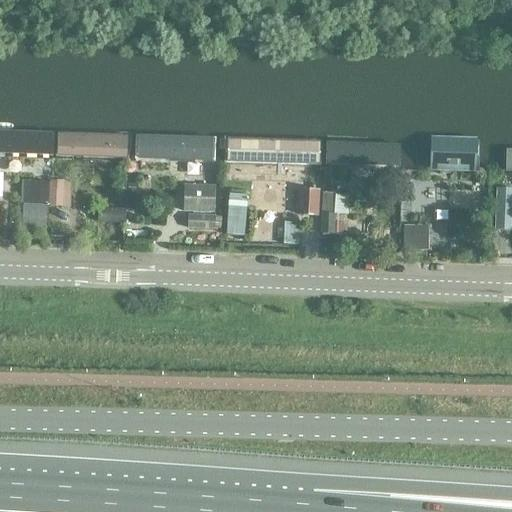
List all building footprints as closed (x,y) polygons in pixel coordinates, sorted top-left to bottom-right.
[(53,134),(0,132),(0,155),(52,158),(53,134)] [(128,137),(55,134),(55,156),(127,159),(128,137)] [(213,139),(134,136),(133,160),(213,163),(213,139)] [(321,142),(227,139),(226,164),(320,167),(321,142)] [(478,140),(431,139),(430,173),(477,174),(478,140)] [(400,148),(325,144),(324,165),(399,168),(400,148)] [(45,180),(29,179),(27,202),(44,203),(45,180)] [(47,181),(46,219),(67,219),(68,181),(47,181)] [(321,183),(318,234),(333,234),(334,214),(346,215),(347,196),(334,195),(334,184),(321,183)] [(213,186),(182,185),(181,211),(212,212),(213,186)] [(139,186),(125,186),(124,213),(138,213),(139,186)] [(511,189),(495,188),(494,230),(510,231),(511,210),(511,189)] [(318,190),(296,189),(294,217),(316,218),(318,190)] [(244,196),(221,194),(218,236),(241,237),(244,196)] [(45,206),(19,205),(17,239),(43,240),(45,206)] [(123,210),(95,208),(95,223),(122,225),(123,210)] [(213,216),(186,216),(185,230),(213,230),(213,216)] [(298,223),(282,223),(281,245),(297,245),(298,223)] [(399,225),(374,223),(372,246),(398,248),(399,225)] [(427,226),(402,227),(402,251),(427,251),(427,226)] [(358,238),(332,236),(332,253),(357,254),(358,238)] [(470,244),(469,259),(482,260),(483,245),(470,244)]
